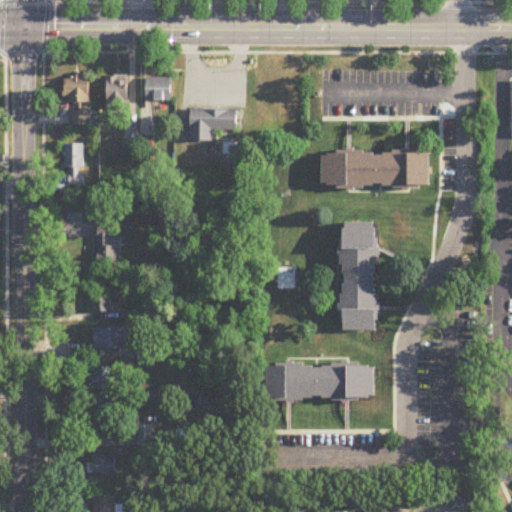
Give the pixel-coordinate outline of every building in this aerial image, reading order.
[(107,108),(130,108),(130,76),(107,76),(107,108)] [(91,103),(91,78),(65,78),(65,103),(91,103)] [(147,101),(173,101),(173,78),(147,78),(147,101)] [(214,141),(214,130),(238,131),(239,110),(192,109),(191,141),(214,141)] [(84,145),(67,145),(67,185),(84,185),(84,145)] [(432,186),(432,152),(324,152),(324,186),(432,186)] [(379,331),(380,223),(344,222),(343,331),(379,331)] [(115,225),(97,225),(97,270),(115,270),(115,225)] [(92,313),(113,313),(113,300),(118,300),(118,291),(92,291),(92,313)] [(133,349),(133,329),(94,329),(94,349),(133,349)] [(160,344),(138,344),(138,362),(160,362),(160,344)] [(376,364),(269,365),(270,400),(377,399),(376,364)] [(115,367),(92,367),(92,390),(115,390),(115,367)] [(139,404),(161,404),(161,387),(139,387),(139,404)] [(110,419),(92,419),(92,438),(110,438),(110,419)] [(137,447),(152,447),(152,427),(137,427),(137,447)] [(116,475),(116,456),(93,456),(93,475),(116,475)] [(479,493),(454,493),(454,511),(479,511),(479,493)] [(95,496),(94,511),(115,511),(116,496),(95,496)]
